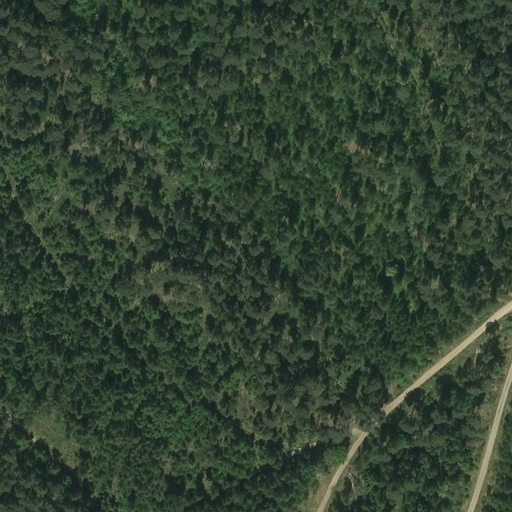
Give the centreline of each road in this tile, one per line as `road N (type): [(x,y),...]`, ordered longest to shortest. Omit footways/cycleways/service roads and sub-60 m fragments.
road 1 (track): [(389,404),(511,306)]
road 2 (track): [(511,372),(468,511)]
road 3 (track): [(323,511),(389,404)]
